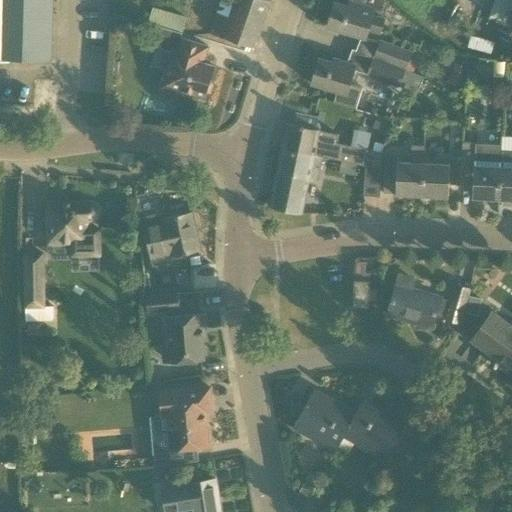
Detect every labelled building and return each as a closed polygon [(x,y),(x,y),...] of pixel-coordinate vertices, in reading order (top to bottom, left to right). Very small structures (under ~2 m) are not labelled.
[(0,0),(0,62),(11,63),(11,59),(51,60),(52,0),(0,0)] [(223,38),(253,48),(270,1),(267,0),(234,0),(233,4),(222,0),(220,0),(215,15),(209,34),(222,38),(223,38)] [(348,6),(334,2),(327,27),(366,38),(368,30),(380,33),(385,17),(383,17),(388,1),(386,0),(354,0),(354,2),(350,1),(348,6)] [(182,32),(186,18),(153,7),(148,22),(182,32)] [(156,25),(150,45),(170,51),(159,88),(181,95),(183,91),(205,97),(214,66),(203,63),(208,47),(180,38),(181,33),(156,25)] [(406,70),(412,52),(379,39),(372,58),(406,70)] [(355,65),(352,64),(333,58),(331,62),(318,58),(310,83),(336,91),(333,101),(355,108),(361,87),(349,84),(355,65)] [(406,70),(372,58),(366,74),(398,87),(400,82),(419,89),(423,77),(406,70)] [(282,148),(322,158),(363,167),(363,166),(381,170),(383,154),(336,144),(338,135),(319,130),(304,127),(304,126),(300,125),(300,126),(287,123),(286,125),(287,125),(282,148)] [(499,198),(501,149),(501,145),(463,143),(462,160),(461,185),(473,186),(472,198),(473,198),(474,197),(497,198),(497,201),(499,201),(499,198)] [(422,195),(424,163),(425,146),(412,145),(411,163),(398,162),(398,157),(385,157),(384,173),(383,193),(395,194),(395,195),(397,195),(397,194),(421,195),(421,197),(422,197),(422,195)] [(316,181),(322,158),(282,148),(269,207),(301,214),(308,180),(316,181)] [(511,150),(501,149),(499,198),(511,199),(511,150)] [(448,185),(461,185),(462,160),(448,160),(447,164),(424,163),(422,195),(447,196),(447,197),(448,197),(448,185)] [(379,197),(381,177),(381,172),(365,169),(363,196),(379,197)] [(61,203),(47,203),(47,223),(47,242),(70,242),(70,253),(99,253),(98,225),(86,225),(86,222),(88,222),(89,222),(91,222),(93,221),(94,220),(96,219),(97,217),(97,216),(98,214),(98,212),(98,211),(98,209),(97,207),(96,206),(95,205),(93,204),(91,203),(90,202),(88,202),(86,203),(85,203),(71,203),(71,206),(61,206),(61,203)] [(199,249),(192,213),(162,220),(161,213),(141,217),(152,266),(171,262),(170,255),(199,249)] [(42,273),(42,253),(24,253),(24,273),(24,308),(25,308),(25,321),(51,320),(54,318),(53,305),(42,305),(42,273)] [(459,323),(469,288),(454,284),(450,300),(412,289),(414,280),(398,275),(387,314),(431,327),(435,314),(445,317),(444,318),(459,323)] [(369,281),(353,280),(352,307),(368,308),(369,281)] [(147,312),(179,309),(177,293),(145,296),(147,312)] [(184,315),(166,316),(170,362),(184,361),(204,360),(202,340),(206,339),(204,313),(184,315)] [(511,328),(491,314),(484,324),(472,340),(497,358),(493,364),(495,366),(497,364),(511,374),(511,328)] [(210,387),(190,389),(161,391),(163,415),(170,414),(171,428),(168,429),(170,449),(189,448),(209,446),(206,422),(204,422),(204,412),(212,411),(210,387)] [(334,451),(363,399),(354,414),(313,391),(292,428),(334,451)] [(334,451),(335,451),(343,437),(385,460),(405,423),(363,399),(334,451)] [(79,479),(54,480),(55,491),(79,490),(79,479)] [(173,486),(160,488),(164,511),(175,511),(177,511),(189,510),(189,511),(220,511),(215,479),(196,482),(173,486)] [(292,504),(302,510),(306,502),(313,489),(303,484),(292,504)] [(306,502),(302,510),(300,511),(314,511),(316,508),(306,502)]
